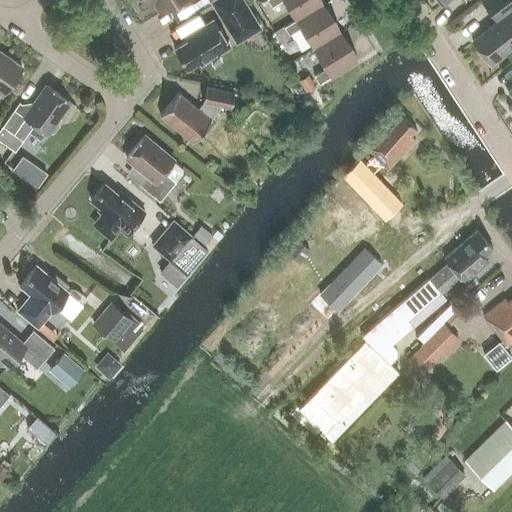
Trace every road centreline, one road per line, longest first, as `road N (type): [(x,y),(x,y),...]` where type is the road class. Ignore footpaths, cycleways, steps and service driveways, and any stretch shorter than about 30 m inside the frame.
road 1 (residential): [(0,257),(126,103)]
road 2 (unclassified): [(511,160),(412,0)]
road 3 (residential): [(18,26),(126,103)]
